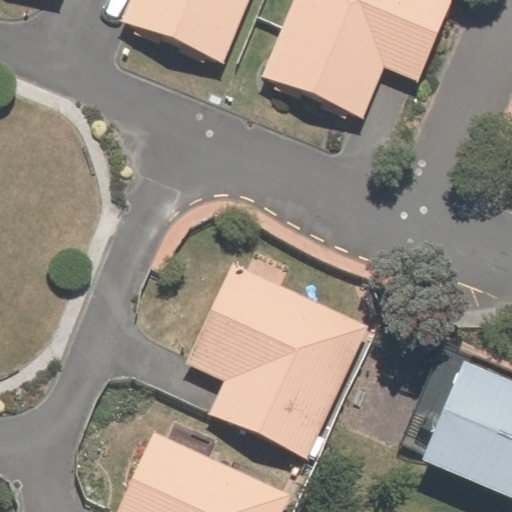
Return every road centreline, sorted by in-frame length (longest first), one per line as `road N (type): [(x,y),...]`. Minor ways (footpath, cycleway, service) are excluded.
road 1 (residential): [(193,125),(37,463)]
road 2 (residential): [(422,229),(193,125)]
road 3 (residential): [(511,16),(422,229)]
road 4 (residential): [(193,125),(0,48)]
